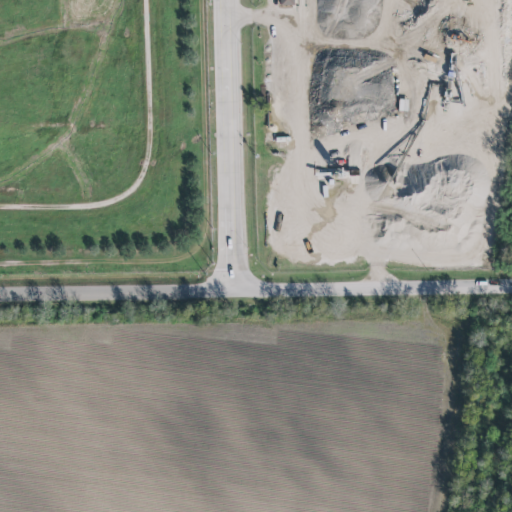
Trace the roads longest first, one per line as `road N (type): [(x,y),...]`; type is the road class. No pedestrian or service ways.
road 1 (residential): [(0,293),(511,284)]
road 2 (track): [(200,0),(207,243),(177,265),(0,263)]
road 3 (track): [(153,0),(155,169),(131,201),(0,204)]
road 4 (residential): [(234,290),(227,0)]
